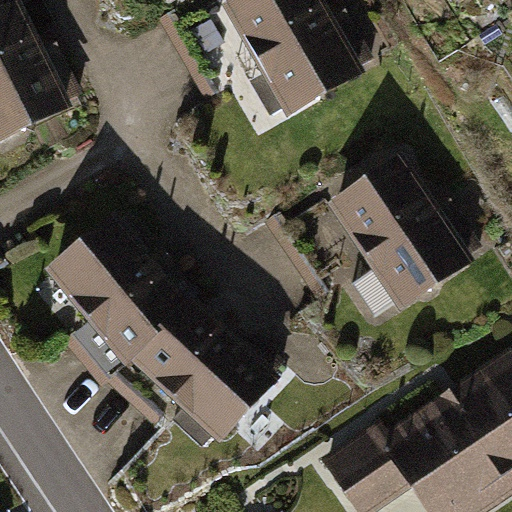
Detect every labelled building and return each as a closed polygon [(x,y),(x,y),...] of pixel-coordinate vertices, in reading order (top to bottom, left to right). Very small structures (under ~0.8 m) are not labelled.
[(0,0),(0,162),(87,123),(60,67),(37,12),(28,16),(23,0),(0,0)] [(344,28),(326,0),(273,0),(238,22),(305,129),(389,76),(354,21),(344,28)] [(447,223),(411,170),(339,219),(381,281),(359,296),(390,342),(493,272),(456,217),(447,223)] [(139,223),(57,288),(139,391),(146,383),(243,463),(297,386),(250,345),(205,306),(201,311),(175,275),(139,223)] [(511,511),(511,358),(330,474),(354,511),(511,511)]
